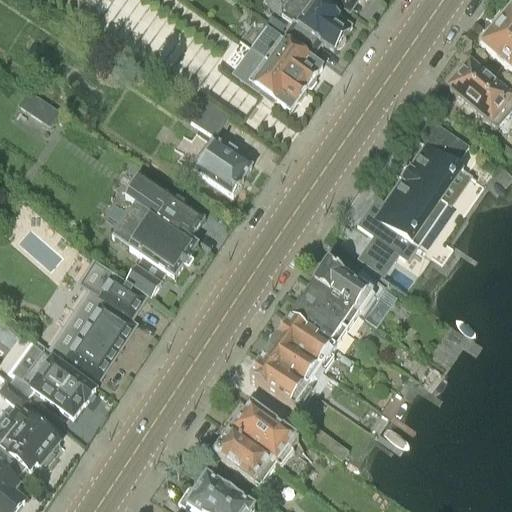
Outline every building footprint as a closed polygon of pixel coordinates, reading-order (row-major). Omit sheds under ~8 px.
[(352,30),(310,0),(289,0),(280,13),(281,18),(293,26),(285,37),(312,57),(321,46),(334,55),(336,52),(340,52),(345,45),(344,41),(352,30)] [(368,0),(327,0),(339,8),(344,0),(351,0),(363,8),(368,0)] [(511,15),(510,14),(508,17),(503,17),(497,23),(498,29),(480,50),(511,77),(511,15)] [(322,71),(292,50),(295,46),(283,38),(264,63),(305,93),(307,92),(311,91),(316,85),(315,81),(322,71)] [(305,93),(264,63),(245,89),(257,98),(260,94),(289,115),(296,106),(300,106),(305,99),(304,95),(305,93)] [(455,81),(450,87),(451,91),(448,93),(491,129),(502,116),(504,117),(511,107),(511,104),(469,69),(459,81),(455,81)] [(29,93),(20,107),(51,128),(61,115),(29,93)] [(190,126),(215,142),(229,120),(204,104),(190,126)] [(397,258),(404,263),(413,250),(415,251),(444,208),(436,202),(450,183),(451,184),(454,180),(452,179),(456,172),(458,174),(459,173),(455,170),(468,151),(429,124),(416,144),(425,151),(386,208),(376,202),(356,230),(372,240),(358,260),(384,278),(397,258)] [(211,144),(190,174),(232,202),(242,187),(241,186),(251,171),(234,159),(235,157),(228,152),(227,155),(211,144)] [(174,284),(197,249),(190,244),(205,223),(139,178),(138,180),(140,180),(126,200),(125,200),(124,201),(134,207),(133,209),(134,209),(113,241),(112,240),(111,241),(127,252),(141,262),(125,285),(150,302),(167,279),(174,284)] [(318,283),(313,291),(358,321),(363,325),(383,295),(359,278),(353,288),(327,270),(326,272),(323,270),(315,281),(318,283)] [(100,314),(99,315),(94,313),(89,315),(86,320),(86,325),(89,330),(67,364),(98,384),(133,331),(128,327),(141,308),(140,307),(142,305),(118,289),(118,290),(102,279),(92,294),(93,299),(96,304),(105,310),(102,315),(100,314)] [(313,291),(308,298),(307,298),(305,299),(304,300),(303,301),(302,302),(302,304),(302,305),(302,307),(302,308),(346,338),(358,321),(313,291)] [(295,315),(295,317),(290,325),(334,355),(346,338),(302,308),(301,308),(299,309),(298,309),(297,310),(296,311),(295,313),(295,314),(295,315)] [(290,325),(285,332),(283,333),(282,334),(280,335),(279,336),(278,338),(278,339),(277,341),(277,342),(277,344),(276,345),(321,375),(334,355),(290,325)] [(268,354),(268,356),(268,357),(263,365),(307,395),(321,375),(276,345),(276,346),(274,346),(273,347),(271,348),(270,349),(269,351),(269,352),(268,354)] [(55,365),(33,395),(72,423),(94,394),(55,365)] [(263,365),(257,372),(256,373),(254,374),(253,375),(252,376),(251,378),(250,379),(250,381),(250,382),(249,384),(249,385),(293,416),(307,395),(263,365)] [(51,458),(59,449),(21,417),(30,405),(7,386),(0,393),(0,398),(16,411),(9,420),(6,418),(3,418),(0,422),(0,511),(18,511),(24,506),(13,496),(36,469),(40,472),(42,470),(45,472),(54,461),(51,458)] [(220,429),(276,471),(280,474),(292,458),(290,456),(297,447),(240,404),(220,429)] [(276,471),(220,429),(209,445),(216,450),(210,459),(259,494),(276,471)] [(311,444),(340,465),(348,456),(319,434),(311,444)] [(249,511),(206,483),(204,485),(201,485),(197,491),(198,495),(186,511),(249,511)]
